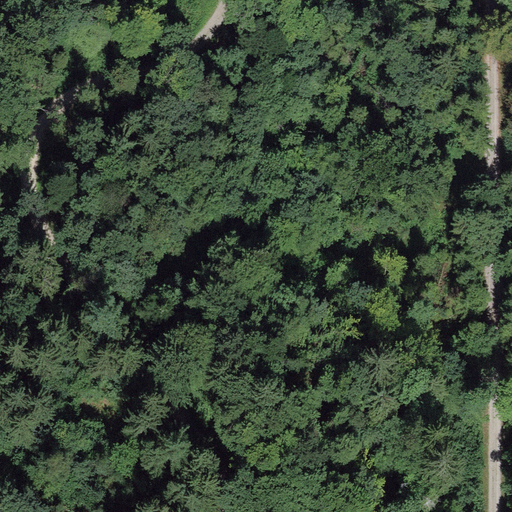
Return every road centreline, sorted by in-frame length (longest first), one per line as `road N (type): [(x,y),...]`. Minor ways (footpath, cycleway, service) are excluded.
road 1 (track): [(227,0),(215,26),(176,58),(55,101),(34,136),(28,183),(39,229),(86,305),(219,468),(227,511)]
road 2 (track): [(495,511),(496,0)]
